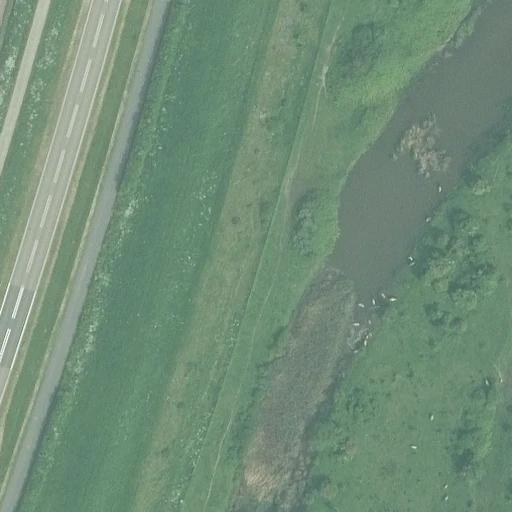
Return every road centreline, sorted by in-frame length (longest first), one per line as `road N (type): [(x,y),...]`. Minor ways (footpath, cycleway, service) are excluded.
road 1 (unclassified): [(5,511),(162,0)]
road 2 (primary): [(0,356),(105,0)]
road 3 (unclassified): [(0,154),(44,0)]
